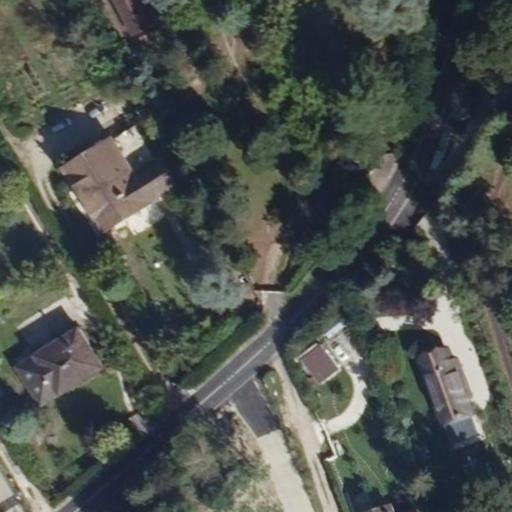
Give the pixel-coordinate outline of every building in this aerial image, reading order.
[(158,24),(147,0),(118,0),(134,35),(158,24)] [(183,181),(166,155),(138,173),(114,135),(66,166),(106,230),(153,200),(156,198),(183,181)] [(373,170),(346,139),(335,164),(362,193),(373,170)] [(437,281),(433,244),(401,246),(404,284),(437,281)] [(105,366),(81,327),(36,354),(39,358),(22,369),(44,404),(105,366)] [(317,377),(337,362),(325,346),(305,361),(317,377)] [(475,415),(469,399),(472,397),(459,360),(455,362),(451,351),(423,362),(446,425),(447,425),(454,442),(479,433),(473,416),(475,415)]
